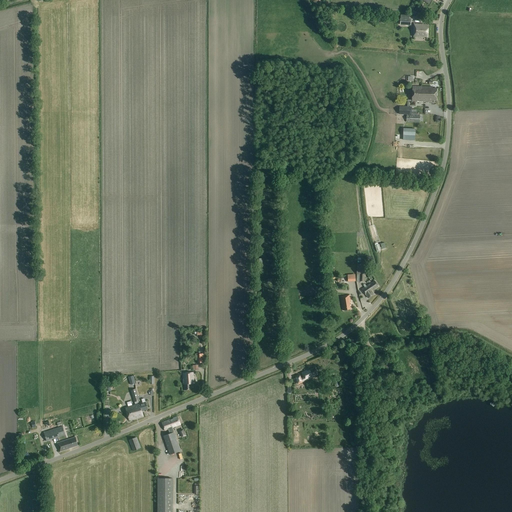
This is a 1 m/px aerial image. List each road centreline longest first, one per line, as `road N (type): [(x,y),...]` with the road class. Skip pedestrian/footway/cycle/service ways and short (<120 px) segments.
road 1 (unclassified): [(0,479),(311,353),(379,301),(414,243),(442,170),(449,105),(440,41),(449,0)]
road 2 (track): [(359,322),(375,350),(408,341),(460,343),(511,368)]
road 3 (track): [(370,348),(363,360),(365,511)]
